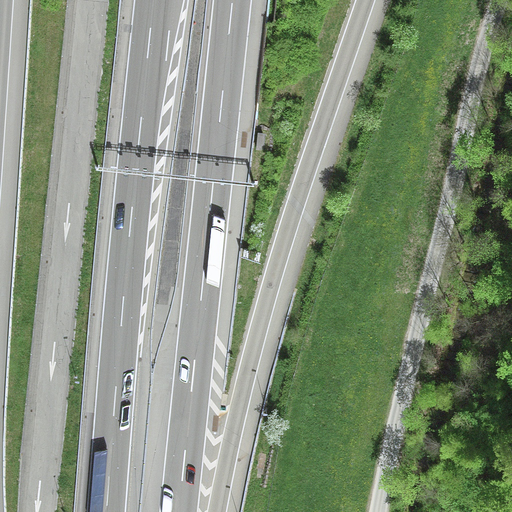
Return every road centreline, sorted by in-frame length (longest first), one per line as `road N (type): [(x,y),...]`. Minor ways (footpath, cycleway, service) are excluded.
road 1 (motorway): [(229,511),(311,178),(371,0)]
road 2 (unclassified): [(499,0),(378,511)]
road 3 (motorway): [(178,511),(230,0)]
road 4 (motorway): [(155,0),(108,511)]
road 5 (secondary): [(13,0),(0,218)]
